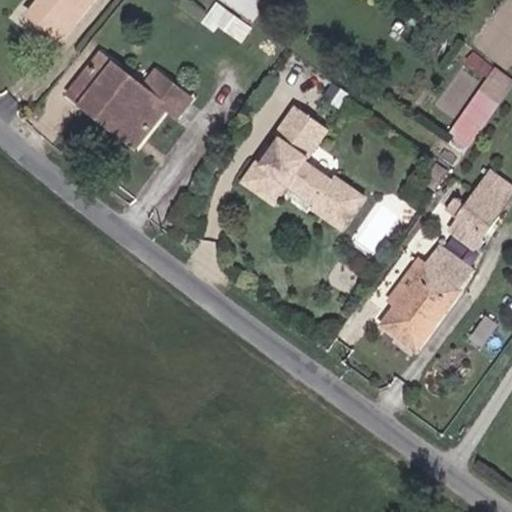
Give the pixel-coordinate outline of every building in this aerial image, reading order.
[(29,25),(55,46),(92,0),(50,0),(45,5),(29,25)] [(511,74),(496,64),(449,134),(470,148),(511,85),(511,74)] [(93,126),(127,153),(152,121),(90,70),(77,86),(87,94),(68,119),(85,134),(93,126)] [(140,109),(153,92),(144,84),(131,101),(140,109)] [(57,110),(68,119),(87,94),(77,86),(57,110)] [(165,129),(179,111),(153,92),(140,109),(165,129)] [(121,162),(127,153),(93,126),(85,134),(121,162)] [(323,197),(321,201),(296,182),(321,150),(288,126),(266,155),(271,158),(264,167),(259,164),(231,202),(246,213),(255,201),(268,211),(273,204),(300,224),(298,228),(327,252),(353,221),(323,197)] [(511,153),(488,183),(506,196),(511,188),(511,153)] [(258,223),(268,211),(255,201),(246,213),(258,223)] [(450,232),(479,255),(501,228),(471,205),(450,232)] [(379,340),(410,365),(455,308),(423,284),(379,340)]
